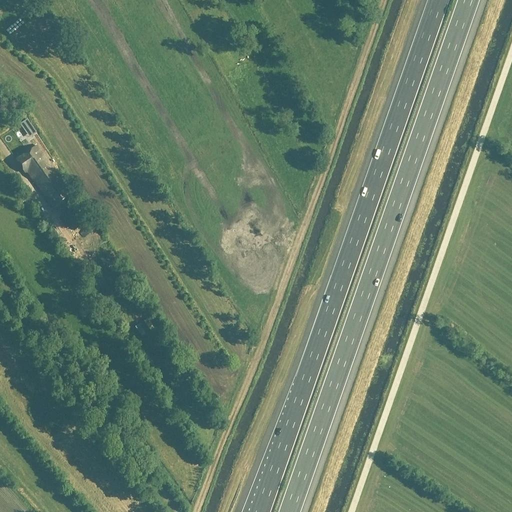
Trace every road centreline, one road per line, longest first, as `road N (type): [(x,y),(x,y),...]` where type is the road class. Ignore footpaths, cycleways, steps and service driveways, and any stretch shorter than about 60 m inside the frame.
road 1 (track): [(197,511),(384,0)]
road 2 (motorway): [(438,0),(259,511)]
road 3 (motorway): [(291,511),(469,0)]
